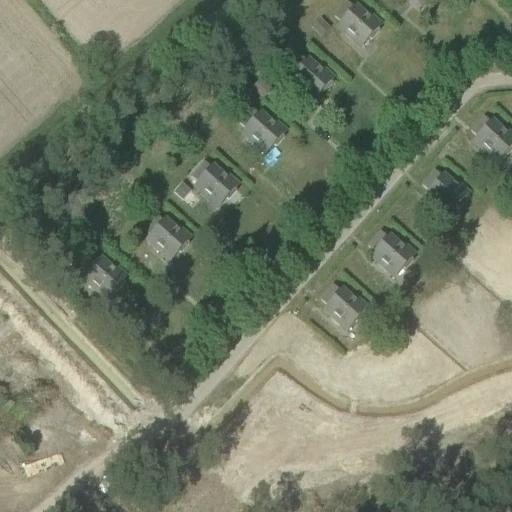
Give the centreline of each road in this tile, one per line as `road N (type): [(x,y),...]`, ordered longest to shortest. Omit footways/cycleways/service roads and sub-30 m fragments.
road 1 (unclassified): [(511,79),(482,85),(438,119),(259,345),(156,409),(29,511)]
road 2 (track): [(238,0),(0,204)]
